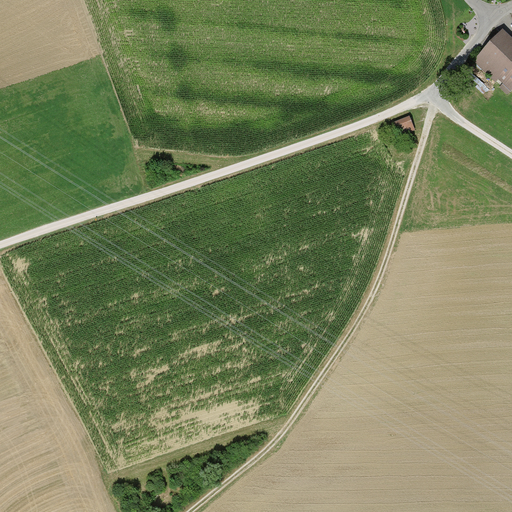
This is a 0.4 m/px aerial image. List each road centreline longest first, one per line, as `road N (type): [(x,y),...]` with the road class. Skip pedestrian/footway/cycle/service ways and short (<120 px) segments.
road 1 (track): [(434,93),(398,221),(355,325),(285,429),(187,511)]
road 2 (track): [(0,247),(284,154),(434,93)]
